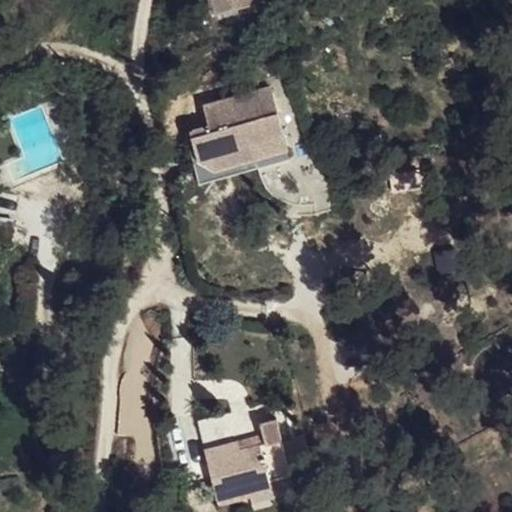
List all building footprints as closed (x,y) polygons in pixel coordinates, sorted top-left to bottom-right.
[(206,106),(212,126),(193,131),(201,163),(215,160),(217,169),(256,159),(258,168),(292,158),(273,87),(206,106)] [(193,131),(188,133),(201,184),(258,168),(256,159),(217,169),(215,160),(201,163),(193,131)] [(227,413),(198,420),(219,504),(237,500),(235,490),(271,481),(267,465),(282,462),(277,442),(283,440),(277,418),(260,422),(263,434),(266,443),(241,450),(239,441),(234,443),(227,413)] [(263,434),(239,441),(241,450),(266,443),(263,434)] [(271,481),(235,490),(237,500),(273,491),(271,481)]
